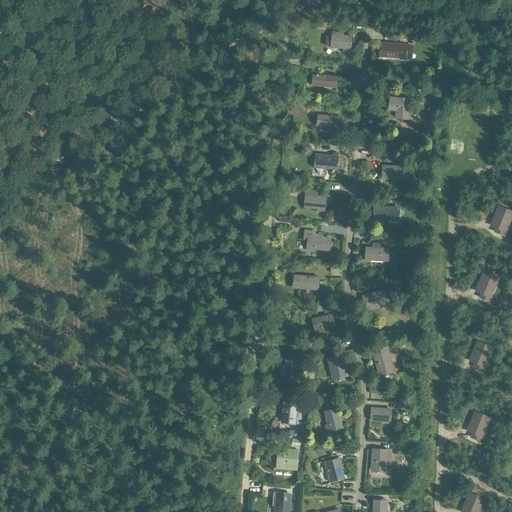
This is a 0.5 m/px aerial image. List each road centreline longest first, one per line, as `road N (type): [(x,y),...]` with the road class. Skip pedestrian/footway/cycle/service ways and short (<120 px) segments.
road 1 (track): [(288,19),(243,511)]
road 2 (track): [(440,511),(448,185),(471,161),(511,161)]
road 3 (track): [(332,0),(128,113),(0,197)]
road 4 (track): [(358,0),(511,20)]
